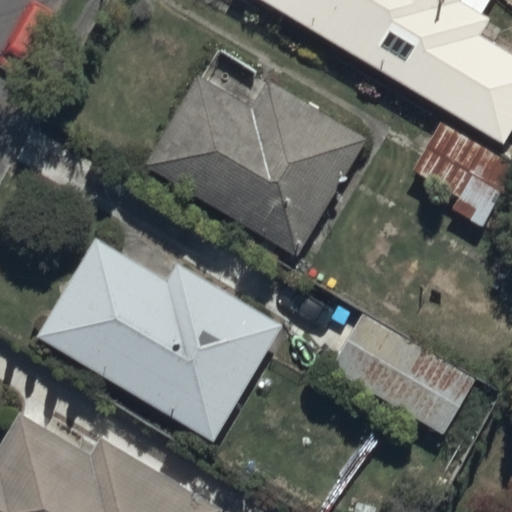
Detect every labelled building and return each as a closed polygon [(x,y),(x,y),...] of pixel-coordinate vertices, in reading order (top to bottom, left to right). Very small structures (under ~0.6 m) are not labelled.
[(243,0),(409,96),(440,114),(506,153),(511,143),(511,60),(482,43),(492,26),(487,23),(500,0),(243,0)] [(371,145),(270,86),(254,113),(201,82),(148,173),(201,204),(302,262),(371,145)] [(511,185),(511,171),(440,130),(414,176),(491,221),(511,185)] [(111,390),(216,451),(287,329),(182,268),(171,288),(98,246),(39,348),(111,390)] [(332,370),(447,436),(478,383),(363,317),(332,370)] [(0,511),(205,511),(214,497),(97,429),(89,443),(15,400),(0,425),(0,511)]
